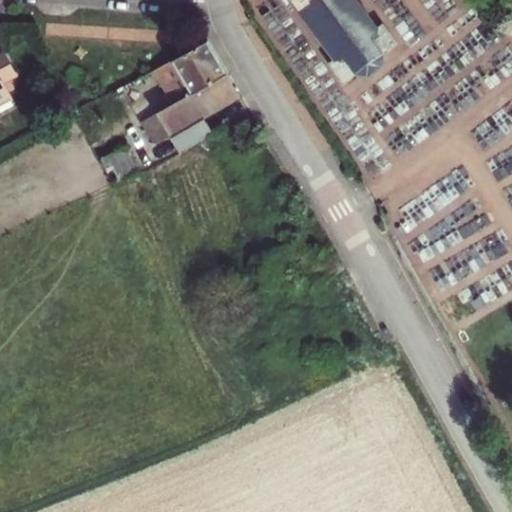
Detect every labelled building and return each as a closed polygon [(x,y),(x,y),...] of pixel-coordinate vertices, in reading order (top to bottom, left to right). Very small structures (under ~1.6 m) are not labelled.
[(380,63),(385,52),(395,44),(383,27),(380,29),(378,27),(375,29),(368,19),(371,16),(369,14),(366,16),(359,6),(361,4),(360,2),(357,4),(354,0),(293,0),(299,9),(298,10),(299,12),(301,11),(308,21),(306,22),(307,24),(309,23),(317,34),(315,35),(316,37),(318,36),(326,46),(323,48),(326,50),(327,49),(335,58),(332,59),(334,62),(331,64),(343,82),(355,74),(358,75),(359,72),(368,75),(369,71),(382,64),(380,63)] [(202,116),(239,95),(208,41),(154,69),(173,104),(142,122),(155,144),(170,135),(202,116)] [(5,51),(0,54),(0,71),(6,84),(18,77),(5,51)] [(6,84),(0,71),(0,110),(14,104),(6,84)] [(213,134),(202,116),(170,135),(180,152),(213,134)] [(102,157),(114,182),(139,171),(128,146),(102,157)]
